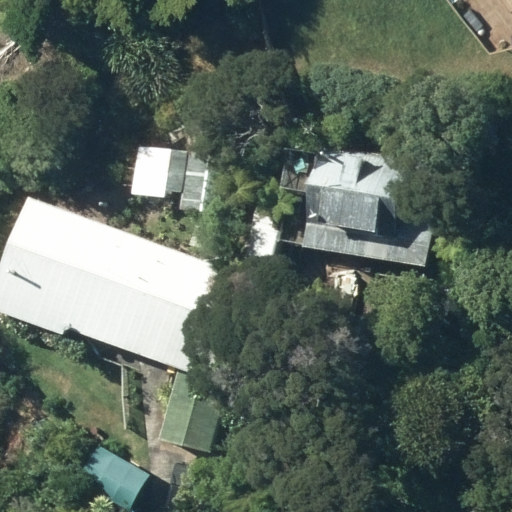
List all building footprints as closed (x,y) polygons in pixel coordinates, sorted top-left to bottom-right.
[(322,141),(307,242),(422,260),(436,159),(322,141)] [(138,143),(131,193),(182,198),(181,206),(227,211),(234,155),(138,143)] [(182,367),(215,379),(217,374),(230,338),(213,330),(238,269),(29,193),(0,268),(0,307),(67,332),(71,324),(182,367)] [(197,216),(190,241),(225,252),(233,227),(197,216)] [(182,367),(158,433),(209,450),(231,379),(217,374),(215,379),(182,367)] [(124,508),(141,476),(87,447),(69,479),(124,508)]
